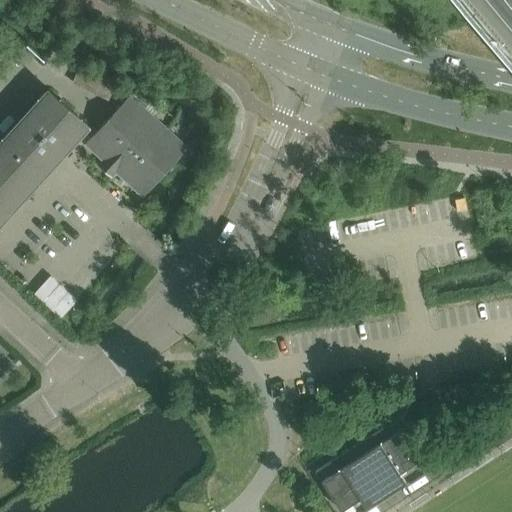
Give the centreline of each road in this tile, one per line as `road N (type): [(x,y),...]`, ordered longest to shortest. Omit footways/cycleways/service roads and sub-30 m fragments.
road 1 (unclassified): [(85,385),(145,344),(255,208),(316,69)]
road 2 (secondary): [(316,69),(511,126)]
road 3 (secondary): [(511,78),(328,27)]
road 4 (secondary): [(165,0),(316,69)]
